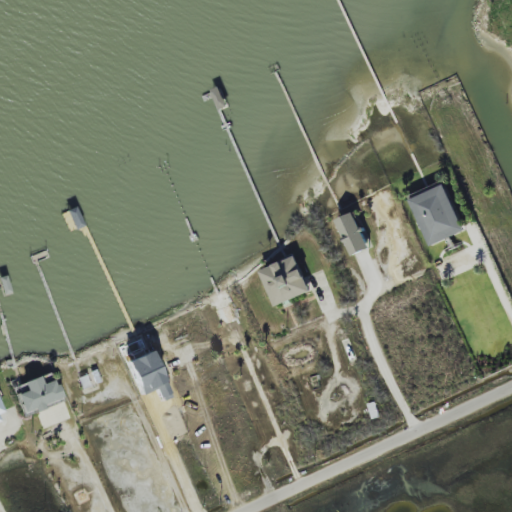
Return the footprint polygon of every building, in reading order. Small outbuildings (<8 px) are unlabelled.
[(432,246),(467,232),(447,183),(412,197),(432,246)] [(356,212),(338,220),(354,256),(372,248),(356,212)] [(312,292),(298,256),(262,270),(276,306),(312,292)] [(140,396),(155,389),(160,402),(171,397),(150,351),(125,362),(140,396)] [(15,394),(23,415),(63,401),(55,379),(42,384),(39,376),(23,382),(26,391),(15,394)] [(70,418),(63,401),(36,412),(43,429),(70,418)]
